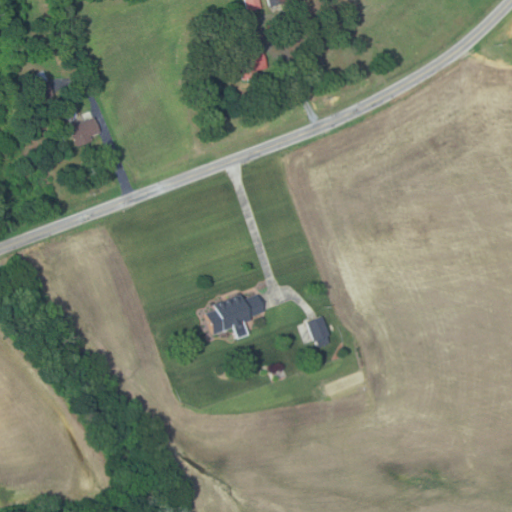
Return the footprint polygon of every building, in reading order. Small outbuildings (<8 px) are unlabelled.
[(255,0),(257,8),(243,11),(240,0),(255,0)] [(239,81),(238,76),(227,78),(223,59),(260,50),(264,68),(254,71),(255,77),(239,81)] [(31,104),(22,77),(42,71),(51,97),(31,104)] [(74,147),(66,128),(91,118),(97,132),(87,136),(89,141),(74,147)] [(209,333),(201,313),(210,310),(208,304),(236,294),(237,299),(254,293),(260,312),(245,317),(247,320),(209,333)] [(316,346),(313,339),(311,340),(304,321),(320,315),(327,333),(324,335),(327,341),(316,346)]
